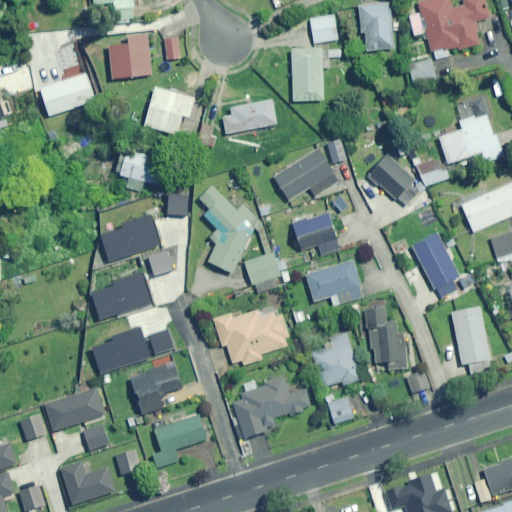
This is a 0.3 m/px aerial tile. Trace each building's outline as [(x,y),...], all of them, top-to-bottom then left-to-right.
[(133,8),(132,0),(93,0),(94,5),(114,3),(114,10),(133,8)] [(431,55),(433,54),(435,61),(451,57),(450,50),(457,48),(458,51),(480,46),(474,23),(488,19),(482,0),(461,0),(464,8),(453,11),(450,0),(429,0),(418,3),(431,55)] [(393,49),(389,4),(358,7),(361,34),(364,34),(366,51),(393,49)] [(131,10),(105,11),(105,24),(132,23),(131,10)] [(338,40),(333,15),(309,19),(313,44),(338,40)] [(151,76),(147,35),(127,37),(127,44),(108,46),(111,80),(151,76)] [(181,59),(177,38),(163,41),(167,61),(181,59)] [(340,49),(291,50),(293,102),(323,101),(322,69),(329,69),(328,59),(341,58),(340,49)] [(435,77),(430,61),(408,67),(413,84),(435,77)] [(93,103),(84,75),(39,89),(48,117),(93,103)] [(195,99),(155,88),(144,127),(177,136),(182,117),(189,119),(195,99)] [(501,157),(479,96),(454,105),(463,130),(438,139),(448,165),(481,153),(485,163),(501,157)] [(276,125),(271,101),(230,109),(232,116),(222,118),(226,135),(276,125)] [(212,126),(202,124),(198,146),(213,148),(215,140),(210,139),(212,126)] [(338,183),(318,148),(272,175),(288,202),(310,190),(314,197),(338,183)] [(166,161),(124,151),(118,176),(128,178),(125,189),(141,193),(143,183),(160,187),(166,161)] [(423,191),(388,156),(368,175),(403,210),(423,191)] [(448,180),(444,164),(421,170),(426,187),(448,180)] [(106,206),(95,180),(76,188),(87,214),(106,206)] [(511,216),(511,182),(485,194),(483,190),(459,200),(473,233),(511,216)] [(233,275),(259,220),(242,204),(237,210),(212,187),(197,202),(206,211),(202,215),(217,228),(210,238),(217,243),(207,262),(233,275)] [(336,241),(328,213),(292,224),(300,252),(336,241)] [(511,253),(511,231),(489,238),(496,259),(511,253)] [(459,278),(435,233),(410,246),(433,291),(459,278)] [(280,277),(272,254),(244,263),(254,295),(277,288),(274,279),(280,277)] [(0,283),(8,281),(2,257),(0,257),(0,283)] [(363,299),(353,262),(306,275),(313,303),(330,298),(333,307),(363,299)] [(473,284),(468,274),(458,279),(464,289),(473,284)] [(456,290),(453,283),(436,291),(440,298),(456,290)] [(180,333),(169,296),(143,303),(151,330),(166,325),(169,336),(180,333)] [(405,359),(395,306),(364,311),(374,365),(405,359)] [(277,318),(274,307),(232,319),(231,315),(213,320),(221,347),(226,346),(232,365),(242,362),(243,366),(262,361),(260,355),(291,346),(282,316),(277,318)] [(491,360),(480,308),(451,314),(462,366),(491,360)] [(360,381),(346,334),(309,345),(323,388),(342,383),(343,386),(360,381)] [(183,386),(174,359),(159,364),(160,366),(132,376),(145,413),(166,406),(161,393),(183,386)] [(429,389),(424,374),(407,379),(411,394),(429,389)] [(290,395),(284,377),(265,384),(266,387),(242,395),(244,400),(233,404),(245,439),(276,429),(273,419),(289,414),(289,416),(312,409),(305,390),(290,395)] [(106,416),(98,388),(45,405),(53,432),(106,416)] [(336,408),(334,401),(327,403),(335,426),(353,419),(348,404),(336,408)] [(209,437),(202,413),(157,426),(164,450),(156,452),(160,466),(181,459),(177,447),(209,437)] [(47,435),(40,416),(20,423),(27,442),(47,435)] [(111,443),(105,424),(84,430),(90,449),(111,443)] [(0,467),(18,462),(12,441),(0,444),(0,467)] [(124,473),(143,467),(137,448),(118,454),(124,473)] [(511,490),(511,461),(484,471),(493,497),(511,490)] [(85,477),(81,463),(61,470),(72,506),(120,491),(113,468),(85,477)] [(0,474),(0,511),(9,511),(4,495),(18,491),(11,471),(0,474)] [(435,511),(455,507),(447,480),(423,487),(430,511),(435,511)] [(47,503),(41,484),(21,490),(27,509),(47,503)] [(511,511),(511,502),(484,511),(511,511)]
